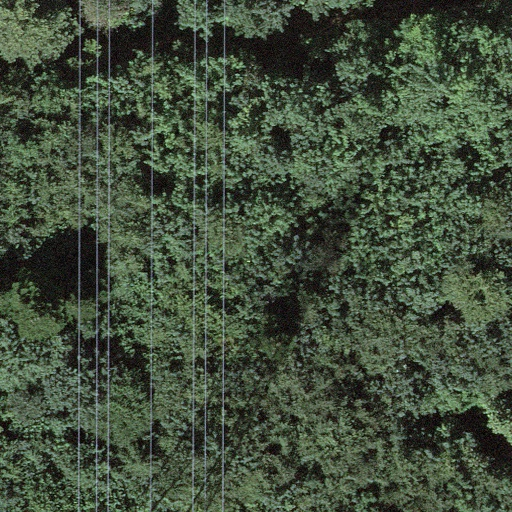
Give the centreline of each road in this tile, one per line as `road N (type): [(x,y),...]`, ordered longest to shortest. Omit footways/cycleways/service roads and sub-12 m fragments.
road 1 (track): [(511,115),(341,189),(31,370),(0,407)]
road 2 (track): [(411,0),(305,24),(0,60)]
